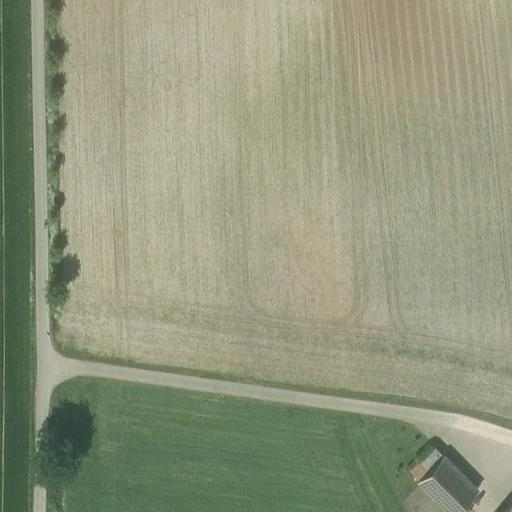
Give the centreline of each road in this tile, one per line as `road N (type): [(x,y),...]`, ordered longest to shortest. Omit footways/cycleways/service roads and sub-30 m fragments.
road 1 (track): [(41,511),(38,0)]
road 2 (track): [(43,366),(90,364),(385,408),(511,445)]
